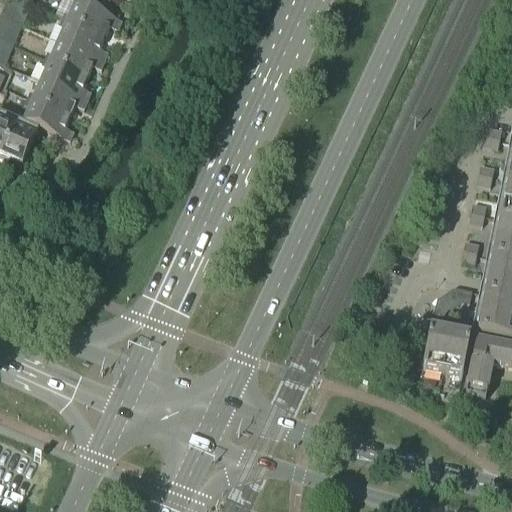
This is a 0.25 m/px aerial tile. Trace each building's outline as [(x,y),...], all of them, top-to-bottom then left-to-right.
[(103,18),(110,0),(65,0),(65,2),(103,18)] [(24,8),(7,1),(3,9),(20,16),(24,8)] [(121,26),(103,18),(65,2),(64,2),(74,6),(68,19),(63,17),(60,24),(103,43),(108,31),(117,35),(121,26)] [(0,31),(12,36),(15,28),(0,21),(0,31)] [(98,54),(103,43),(60,24),(57,31),(62,33),(57,46),(104,66),(107,58),(98,54)] [(100,75),(104,66),(57,46),(51,59),(46,57),(43,63),(86,82),(91,71),(100,75)] [(81,94),(86,82),(43,63),(40,70),(45,72),(39,86),(86,106),(90,97),(81,94)] [(83,113),(86,106),(39,86),(34,99),(28,97),(26,103),(69,121),(74,111),(83,115),(83,113)] [(64,133),(69,121),(26,103),(23,110),(28,112),(22,127),(37,133),(69,147),(73,137),(64,133)] [(0,162),(16,125),(0,117),(0,162)] [(16,125),(0,162),(21,171),(33,142),(37,133),(22,127),(16,125)] [(487,134),(485,143),(501,146),(503,137),(487,134)] [(499,156),(501,146),(485,143),(483,152),(499,156)] [(511,206),(511,167),(503,205),(511,206)] [(479,172),(478,181),(493,184),(495,175),(479,172)] [(491,193),(493,184),(478,181),(476,190),(491,193)] [(511,226),(511,206),(503,205),(499,224),(511,226)] [(472,210),(470,220),(486,223),(487,213),(472,210)] [(484,232),(486,223),(470,220),(468,229),(484,232)] [(511,245),(511,226),(499,224),(496,243),(511,245)] [(511,265),(511,245),(496,243),(492,261),(511,265)] [(464,248),(462,257),(478,260),(480,251),(464,248)] [(476,270),(478,260),(462,257),(460,266),(461,267),(476,270)] [(511,285),(511,265),(492,261),(488,280),(511,285)] [(511,285),(488,280),(486,291),(484,299),(511,304),(511,285)] [(460,309),(462,295),(453,293),(447,297),(447,298),(447,299),(456,311),(460,309)] [(470,297),(462,295),(460,309),(468,310),(470,297)] [(511,324),(511,304),(484,299),(480,318),(511,324)] [(435,305),(433,315),(446,318),(447,317),(451,315),(445,306),(441,301),(435,305)] [(445,325),(446,318),(433,315),(432,322),(445,325)] [(511,346),(511,324),(480,318),(476,339),(511,346)] [(440,377),(447,340),(429,336),(421,374),(440,377)] [(469,344),(447,340),(440,377),(461,382),(469,344)] [(491,370),(475,346),(464,400),(484,404),(491,370)] [(511,353),(475,346),(491,370),(511,374),(511,353)]
